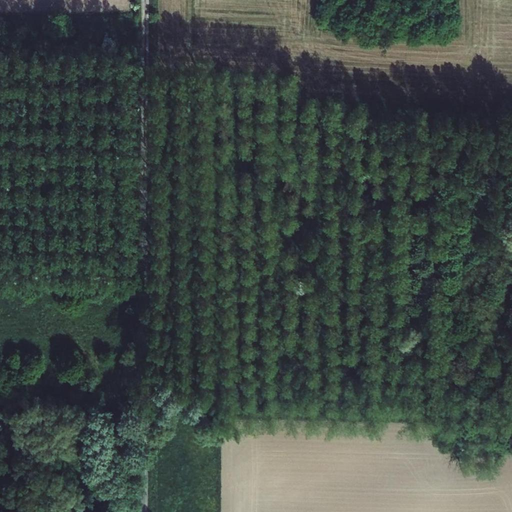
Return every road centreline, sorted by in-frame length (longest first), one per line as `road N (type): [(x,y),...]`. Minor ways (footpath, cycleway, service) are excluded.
road 1 (track): [(146,0),(146,511)]
road 2 (track): [(0,275),(147,278)]
